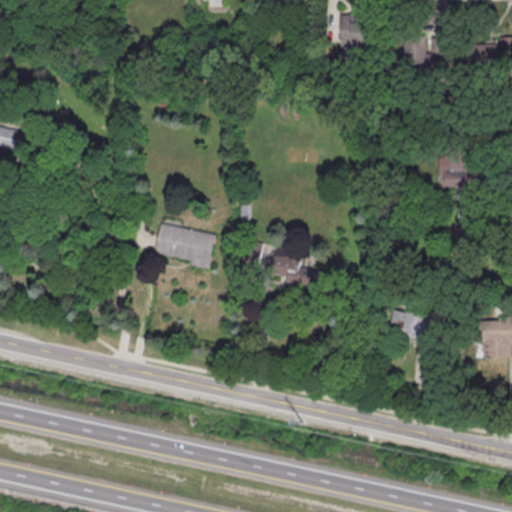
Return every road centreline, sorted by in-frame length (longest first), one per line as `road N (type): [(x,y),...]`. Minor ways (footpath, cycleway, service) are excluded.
road 1 (tertiary): [(511,450),(0,341)]
road 2 (motorway): [(479,511),(0,410)]
road 3 (motorway): [(0,471),(190,511)]
